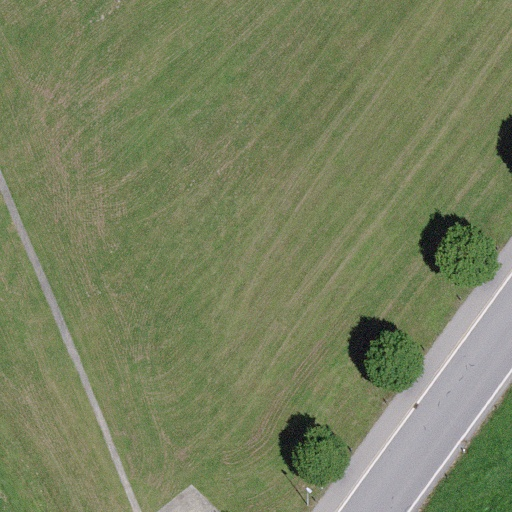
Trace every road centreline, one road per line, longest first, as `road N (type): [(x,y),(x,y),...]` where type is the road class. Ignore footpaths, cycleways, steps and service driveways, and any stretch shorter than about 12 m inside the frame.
road 1 (track): [(137,511),(0,157)]
road 2 (tertiary): [(511,324),(374,511)]
